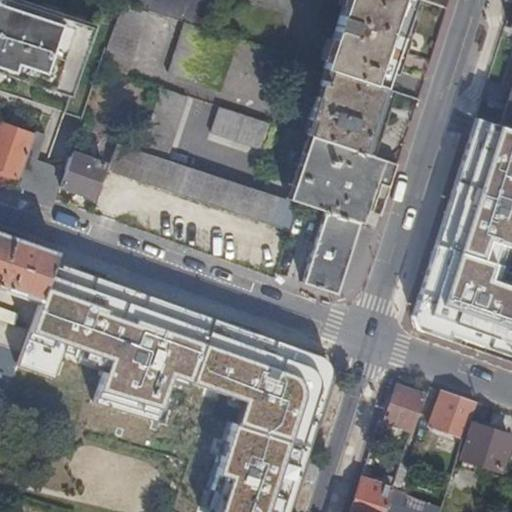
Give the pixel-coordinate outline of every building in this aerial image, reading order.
[(72,90),(92,28),(63,18),(6,0),(0,0),(0,68),(13,72),(12,77),(42,87),(44,80),(72,90)] [(6,0),(63,18),(64,15),(18,0),(6,0)] [(207,0),(115,0),(122,2),(182,22),(204,29),(213,2),(207,0)] [(410,0),(343,0),(322,68),(328,70),(381,88),(410,0)] [(121,4),(99,65),(124,74),(145,12),(121,4)] [(208,30),(204,29),(182,22),(165,72),(190,80),(208,30)] [(217,90),(235,40),(209,31),(192,81),(217,90)] [(0,68),(0,73),(12,77),(13,72),(0,68)] [(368,155),(389,90),(381,88),(328,70),(325,81),(319,80),(306,120),(311,122),(306,135),(307,135),(368,155)] [(44,80),(42,87),(70,96),(72,90),(44,80)] [(511,131),(511,81),(497,127),(511,131)] [(157,88),(139,150),(163,159),(183,97),(157,88)] [(259,149),(268,123),(218,106),(210,133),(259,149)] [(511,131),(497,127),(475,119),(406,323),(421,328),(511,363),(511,283),(506,282),(511,265),(511,131)] [(0,170),(17,177),(24,156),(31,136),(0,125),(0,170)] [(307,135),(285,199),(312,208),(322,211),(356,223),(358,224),(363,211),(370,213),(380,185),(388,188),(396,164),(368,155),(307,135)] [(206,205),(214,177),(163,160),(138,152),(114,144),(105,171),(206,205)] [(69,153),(57,187),(89,198),(101,165),(69,153)] [(38,161),(24,156),(17,177),(14,187),(28,192),(38,161)] [(289,201),(285,199),(282,199),(261,192),(214,177),(206,205),(285,230),(291,215),(285,213),(289,201)] [(379,216),(388,188),(380,185),(370,213),(379,216)] [(333,293),(356,223),(322,211),(298,282),(333,293)] [(28,244),(0,234),(0,286),(15,291),(46,301),(58,259),(28,244)] [(58,259),(46,301),(33,345),(236,402),(204,511),(265,511),(316,333),(58,259)] [(0,323),(12,326),(16,312),(0,308),(0,323)] [(26,332),(31,319),(21,317),(17,329),(26,332)] [(0,406),(33,345),(0,338),(0,406)] [(413,431),(425,395),(395,385),(384,420),(413,431)] [(464,440),(476,403),(441,390),(429,427),(464,440)] [(460,458),(498,471),(509,440),(490,433),(492,429),(490,427),(476,421),(472,424),(460,458)] [(393,487),(361,476),(349,511),(384,511),(388,503),(393,487)] [(448,511),(452,502),(443,499),(438,511),(448,511)] [(415,511),(388,503),(384,511),(415,511)]
